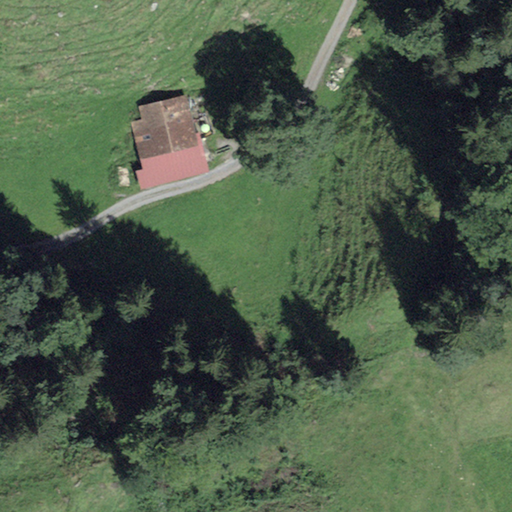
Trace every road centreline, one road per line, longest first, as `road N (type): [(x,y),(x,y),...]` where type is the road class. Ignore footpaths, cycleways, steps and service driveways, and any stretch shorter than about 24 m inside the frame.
road 1 (track): [(356,0),(290,123),(231,164),(67,238),(0,258)]
road 2 (track): [(290,123),(322,311),(372,355),(439,445),(470,511)]
